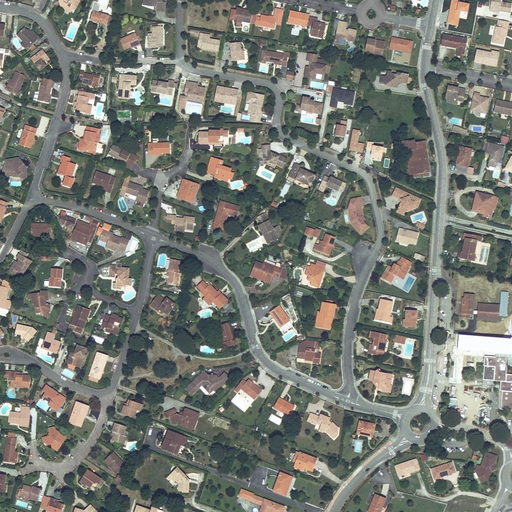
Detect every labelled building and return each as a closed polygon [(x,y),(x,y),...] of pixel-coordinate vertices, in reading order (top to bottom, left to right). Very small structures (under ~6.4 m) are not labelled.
[(61,7),(65,10),(66,8),(71,10),(72,7),(75,10),(79,3),(76,0),(63,0),(64,0),(62,2),(61,7)] [(162,2),(162,0),(149,0),(147,1),(147,4),(157,5),(157,10),(165,11),(166,3),(162,2)] [(458,0),(451,0),(447,23),(458,25),(460,11),(468,12),(469,4),(458,2),(458,0)] [(509,13),(511,4),(501,2),(501,0),(490,0),(488,12),(498,13),(499,11),(509,13)] [(97,3),(95,2),(89,20),(106,25),(109,15),(98,12),(100,7),(97,4),(97,3)] [(241,8),(236,8),(236,10),(235,15),(239,16),(238,21),(237,25),(242,26),(243,21),(255,24),(257,17),(257,16),(252,16),(252,13),(252,11),(243,10),(243,12),(241,11),(241,9),(241,8)] [(238,21),(239,16),(235,15),(236,10),(231,9),(229,19),(238,21)] [(281,25),(284,10),(276,9),(274,16),(274,19),(269,19),(269,17),(262,15),(262,18),(257,17),(255,24),(275,28),(276,24),(281,25)] [(296,12),(291,11),(289,21),(308,25),(309,24),(310,17),(310,14),(306,14),(306,16),(296,14),(296,12)] [(318,19),(310,17),(309,24),(314,25),(312,35),(324,37),(326,25),(318,23),(318,19)] [(468,30),(468,19),(460,19),(459,29),(468,30)] [(340,39),(339,41),(346,42),(347,39),(355,41),(357,30),(349,29),(349,30),(345,30),(347,22),(335,20),(334,28),(338,29),(336,38),(340,39)] [(507,28),(508,22),(498,20),(497,27),(494,26),(492,42),(502,44),(504,37),(505,27),(507,28)] [(25,29),(23,27),(16,33),(26,44),(30,41),(34,37),(32,36),(32,31),(30,30),(29,30),(28,32),(25,29)] [(163,27),(152,27),(152,37),(148,37),(148,48),(153,48),(153,44),(163,44),(163,38),(162,38),(162,34),(163,34),(163,27)] [(141,46),(136,33),(128,36),(121,39),(126,50),(131,47),(136,45),(137,47),(141,46)] [(211,40),(212,35),(201,33),(200,38),(204,38),(202,49),(209,50),(209,48),(212,49),(212,50),(219,52),(221,42),(211,40)] [(468,38),(443,34),(441,46),(457,49),(456,55),(464,57),(468,38)] [(413,43),(392,38),(390,49),(396,50),(396,49),(411,52),(413,43)] [(383,55),(385,42),(368,39),(366,50),(374,51),(373,53),(383,55)] [(241,49),(240,42),(231,42),(231,50),(234,49),(234,53),(231,53),(232,60),(242,60),(241,55),(244,55),(244,49),(241,49)] [(49,57),(42,49),(30,58),(40,71),(47,66),(43,61),(49,57)] [(477,49),(474,62),(489,65),(489,62),(497,63),(498,55),(490,54),(491,52),(477,49)] [(287,68),(289,59),(285,58),(285,57),(277,55),(264,53),(262,65),(267,66),(268,63),(275,65),(284,66),(283,68),(287,68)] [(317,59),(318,55),(309,53),(308,61),(310,61),(310,63),(311,63),(310,66),(307,66),(305,75),(311,76),(312,72),(317,73),(325,75),(326,71),(330,72),(332,62),(327,61),(327,60),(323,59),(323,60),(317,59)] [(81,79),(80,84),(96,88),(98,77),(90,75),(83,73),(83,72),(79,70),(77,78),(81,79)] [(392,70),(390,70),(389,76),(384,76),(383,82),(388,83),(387,85),(391,86),(391,85),(395,85),(394,86),(399,87),(400,83),(403,83),(405,81),(408,82),(410,74),(399,72),(399,73),(392,72),(392,70)] [(18,90),(24,75),(15,72),(12,79),(9,87),(7,86),(5,89),(18,95),(20,91),(18,90)] [(137,76),(120,74),(118,98),(127,98),(128,89),(129,89),(129,87),(130,87),(131,84),(136,85),(137,76)] [(44,85),(39,84),(38,92),(35,91),(33,100),(50,103),(51,95),(50,95),(51,87),(53,88),(54,80),(45,79),(44,85)] [(175,82),(168,81),(168,83),(161,82),(161,83),(158,82),(159,81),(152,80),(151,90),(166,94),(167,90),(173,91),(175,82)] [(198,84),(188,82),(185,93),(187,93),(186,97),(182,96),(179,109),(184,110),(185,108),(186,108),(188,101),(188,97),(194,98),(193,102),(199,103),(199,102),(204,103),(207,89),(202,88),(201,90),(197,89),(198,87),(198,84)] [(465,89),(458,88),(457,90),(454,89),(454,87),(447,85),(445,96),(452,98),(454,101),(453,102),(458,103),(458,99),(463,100),(465,89)] [(227,89),(218,87),(215,102),(224,103),(225,101),(231,102),(230,104),(236,106),(239,91),(233,90),(233,93),(226,91),(227,89)] [(353,106),(355,93),(335,89),(334,95),(335,95),(334,97),(333,97),(332,107),(338,108),(339,102),(346,103),(345,104),(353,106)] [(262,104),(264,95),(248,92),(246,102),(250,103),(248,111),(251,115),(250,120),(260,122),(261,117),(262,117),(263,113),(260,110),(261,107),(260,106),(260,104),(261,104),(262,104)] [(475,92),(472,107),(478,108),(477,111),(487,112),(489,98),(482,96),(481,99),(478,98),(478,96),(479,93),(475,92)] [(87,103),(88,97),(78,94),(76,102),(78,102),(78,105),(77,105),(75,111),(85,114),(86,112),(87,107),(86,107),(87,103)] [(316,113),(318,104),(314,103),(314,102),(311,101),(311,103),(309,103),(309,101),(303,99),(302,106),(297,105),(296,111),(301,112),(301,110),(307,111),(307,112),(312,114),(312,112),(316,113)] [(511,102),(510,102),(509,104),(503,102),(503,100),(498,99),(496,110),(511,113),(511,102)] [(47,128),(49,117),(41,116),(39,126),(47,128)] [(346,131),(347,127),(351,127),(353,120),(348,119),(348,122),(342,121),(341,126),(338,125),(337,130),(335,130),(334,136),(345,138),(346,131)] [(33,138),(36,129),(26,125),(19,144),(30,148),(31,143),(30,143),(31,137),(33,138)] [(97,143),(99,134),(96,133),(97,128),(91,127),(90,131),(85,130),(83,139),(81,139),(80,141),(78,143),(77,146),(79,148),(94,152),(96,143),(97,143)] [(360,130),(353,129),(349,150),(363,152),(364,144),(358,143),(360,130)] [(212,133),(202,132),(201,143),(211,144),(212,141),(215,141),(215,144),(221,144),(221,142),(226,142),(227,138),(227,132),(223,132),(212,131),(212,133)] [(510,137),(503,136),(502,139),(489,136),(488,140),(508,145),(510,137)] [(431,175),(428,155),(422,155),(422,149),(411,150),(410,143),(410,140),(403,141),(405,151),(408,151),(411,169),(409,169),(409,172),(410,172),(411,173),(415,173),(415,176),(419,175),(419,173),(423,172),(424,176),(431,175)] [(428,155),(426,141),(410,143),(411,150),(422,149),(422,155),(428,155)] [(160,151),(169,151),(169,142),(151,142),(151,146),(147,146),(147,155),(152,155),(152,152),(160,151)] [(374,142),(368,142),(367,150),(372,151),(371,156),(382,158),(384,146),(373,145),(374,142)] [(500,163),(504,146),(489,143),(486,153),(491,154),(492,154),(491,158),(490,157),(489,165),(496,167),(497,162),(500,163)] [(136,158),(111,144),(106,154),(123,163),(126,158),(132,161),(134,162),(136,158)] [(269,144),(260,145),(261,157),(261,161),(268,160),(271,161),(275,163),(283,166),(287,158),(277,154),(276,155),(274,154),(269,152),(269,144)] [(470,148),(460,146),(455,169),(466,172),(470,155),(468,155),(469,153),(470,148)] [(65,176),(63,185),(71,188),(74,179),(71,178),(75,164),(69,162),(70,158),(62,155),(60,159),(62,159),(60,164),(62,165),(60,174),(65,176)] [(26,168),(17,157),(6,160),(2,171),(4,172),(4,173),(7,177),(10,178),(12,175),(18,176),(19,178),(21,179),(25,180),(27,177),(27,173),(24,170),(26,168)] [(127,170),(132,161),(126,158),(123,163),(121,166),(127,170)] [(218,178),(229,181),(232,168),(222,165),(223,161),(212,158),(210,166),(213,167),(211,173),(215,175),(216,173),(219,174),(218,178)] [(315,174),(301,168),(302,166),(294,162),(290,171),(297,174),(296,178),(310,185),(315,174)] [(114,178),(95,171),(91,181),(95,183),(105,186),(104,188),(104,189),(110,191),(114,178)] [(339,191),(343,181),(338,178),(338,179),(334,177),(334,176),(331,175),(330,178),(325,175),(319,189),(323,191),(325,187),(326,187),(327,185),(339,191)] [(194,200),(199,185),(183,180),(177,197),(185,201),(186,198),(194,200)] [(139,186),(128,182),(124,181),(120,191),(119,193),(123,195),(124,194),(127,195),(127,197),(135,200),(144,203),(148,192),(141,189),(142,187),(139,186)] [(342,193),(347,182),(343,181),(339,191),(342,193)] [(400,189),(396,187),(392,196),(396,198),(400,189)] [(408,193),(400,189),(396,198),(399,199),(400,199),(401,201),(400,203),(397,210),(404,213),(405,211),(407,206),(413,205),(415,201),(420,204),(422,199),(412,195),(409,196),(408,193)] [(491,204),(493,195),(477,192),(473,212),(483,214),(487,214),(489,203),(491,204)] [(498,196),(493,195),(491,204),(489,203),(487,214),(483,214),(483,217),(490,218),(492,208),(495,208),(498,196)] [(364,206),(362,196),(352,198),(350,204),(353,217),(351,218),(351,221),(361,233),(369,226),(364,221),(362,218),(361,216),(365,215),(363,206),(364,206)] [(217,209),(211,228),(221,231),(227,214),(232,216),(234,210),(238,211),(240,206),(225,201),(222,210),(217,209)] [(420,204),(415,201),(413,205),(407,206),(405,211),(418,208),(420,204)] [(185,227),(193,228),(195,216),(186,215),(186,218),(183,217),(176,216),(176,215),(172,214),(171,221),(171,223),(175,223),(175,229),(184,231),(184,230),(185,227)] [(72,227),(75,219),(65,216),(61,215),(59,219),(60,221),(61,222),(61,223),(65,225),(71,226),(72,227)] [(259,219),(262,226),(270,222),(266,215),(259,219)] [(90,224),(78,220),(71,239),(76,241),(78,237),(88,240),(92,229),(95,230),(96,231),(99,223),(93,220),(93,219),(87,216),(85,220),(91,222),(90,224)] [(262,226),(259,227),(263,234),(264,233),(266,236),(264,237),(268,245),(271,243),(270,242),(278,238),(274,228),(271,222),(270,222),(262,226)] [(52,224),(32,223),(31,233),(41,234),(48,234),(48,232),(52,232),(52,224)] [(111,226),(104,223),(102,228),(99,227),(96,234),(101,236),(100,241),(108,244),(107,246),(106,248),(116,252),(118,248),(121,239),(114,236),(111,235),(112,232),(109,231),(111,226)] [(313,237),(316,230),(307,227),(304,234),(313,237)] [(405,229),(400,228),(398,240),(400,241),(404,239),(411,240),(419,242),(421,231),(409,229),(408,231),(408,233),(404,233),(404,230),(405,229)] [(92,229),(88,240),(92,242),(96,231),(95,230),(92,229)] [(125,251),(132,235),(128,233),(125,239),(125,240),(121,250),(125,251)] [(482,242),(483,237),(464,233),(463,239),(465,239),(463,251),(462,251),(461,253),(460,258),(460,259),(475,262),(477,254),(475,254),(478,241),(482,242)] [(321,243),(318,251),(327,255),(330,248),(332,248),(336,239),(326,235),(323,244),(321,243)] [(16,253),(15,253),(13,257),(16,259),(13,265),(11,264),(9,269),(16,273),(20,275),(26,264),(27,265),(29,260),(23,257),(16,253)] [(13,265),(16,259),(13,257),(5,272),(14,277),(16,273),(9,269),(11,264),(13,265)] [(399,260),(409,266),(411,262),(401,257),(399,260)] [(178,269),(180,260),(170,258),(168,267),(170,267),(168,276),(167,282),(174,283),(177,275),(179,275),(180,269),(178,269)] [(273,267),(255,259),(254,262),(272,269),(273,267)] [(386,268),(380,279),(389,284),(394,276),(399,279),(403,270),(406,272),(409,266),(399,260),(397,265),(395,264),(392,268),(391,270),(386,268)] [(316,266),(326,270),(328,264),(318,261),(316,266)] [(272,269),(254,262),(249,276),(254,278),(255,276),(269,281),(270,275),(276,277),(277,275),(287,278),(285,265),(281,265),(282,270),(273,267),(272,269)] [(319,288),(326,270),(316,266),(314,270),(309,268),(306,276),(309,277),(308,280),(312,282),(311,285),(319,288)] [(62,278),(63,268),(52,267),(51,276),(50,276),(50,279),(49,284),(59,285),(59,278),(62,278)] [(121,268),(118,267),(118,269),(115,269),(114,274),(118,274),(118,279),(116,279),(115,282),(113,282),(112,288),(117,289),(117,286),(121,286),(126,286),(126,285),(131,285),(132,278),(128,278),(129,268),(121,268)] [(0,305),(2,306),(1,309),(5,310),(6,309),(7,309),(8,307),(7,306),(8,302),(8,301),(4,300),(7,288),(11,289),(12,285),(1,279),(0,282),(0,305)] [(205,299),(209,303),(212,301),(219,308),(227,300),(220,293),(219,295),(213,289),(212,290),(208,285),(207,286),(201,281),(196,286),(207,297),(205,299)] [(44,299),(47,298),(47,293),(39,293),(39,291),(28,292),(26,295),(28,297),(31,296),(31,302),(33,302),(34,311),(40,311),(42,311),(47,313),(49,308),(47,307),(49,303),(44,301),(44,299)] [(163,298),(156,293),(154,296),(162,301),(163,298)] [(499,322),(499,317),(500,317),(500,318),(508,318),(510,294),(503,293),(500,315),(500,307),(491,306),(490,308),(482,307),(479,309),(479,312),(482,312),(481,315),(480,315),(479,320),(484,320),(484,321),(499,322)] [(473,314),(475,295),(465,294),(464,299),(463,306),(462,306),(461,313),(461,318),(470,319),(470,314),(473,314)] [(162,301),(154,296),(150,303),(157,307),(158,305),(163,309),(168,312),(175,301),(165,295),(163,298),(162,301)] [(294,312),(290,300),(285,301),(287,305),(286,306),(287,310),(288,310),(290,314),(294,312)] [(326,303),(320,302),(317,312),(322,313),(319,324),(330,327),(332,315),(333,315),(335,305),(333,304),(333,301),(327,300),(326,303)] [(389,317),(392,303),(380,301),(378,310),(379,310),(377,321),(385,323),(386,317),(389,317)] [(157,307),(150,303),(149,304),(161,312),(163,309),(158,305),(157,307)] [(83,317),(87,307),(78,304),(75,311),(73,316),(71,322),(68,327),(74,329),(80,332),(85,318),(83,317)] [(290,321),(279,305),(269,313),(274,320),(276,319),(278,320),(282,327),(290,321)] [(417,311),(405,310),(405,320),(403,319),(403,327),(416,327),(416,317),(417,318),(417,311)] [(322,313),(317,312),(314,327),(329,330),(330,327),(319,324),(322,313)] [(109,315),(104,314),(100,325),(104,327),(104,328),(108,330),(108,331),(114,334),(118,325),(117,324),(118,322),(121,323),(123,318),(116,316),(117,315),(113,313),(112,314),(111,317),(109,315)] [(230,327),(228,322),(216,325),(221,342),(217,343),(219,348),(231,346),(229,340),(233,339),(231,333),(230,333),(228,327),(230,327)] [(29,329),(17,324),(14,333),(19,335),(24,337),(22,340),(26,342),(33,332),(29,329)] [(51,333),(45,331),(40,347),(47,349),(48,346),(56,349),(59,341),(52,338),(53,334),(55,334),(56,330),(53,329),(51,333)] [(511,329),(511,340),(460,335),(458,349),(454,348),(453,354),(483,357),(483,364),(482,377),(494,378),(493,379),(500,380),(499,389),(502,389),(500,408),(511,408),(511,329)] [(371,346),(370,350),(383,353),(384,349),(382,349),(383,345),(384,345),(385,342),(383,341),(384,335),(372,332),(371,338),(373,339),(375,339),(373,346),(371,346)] [(299,344),(298,348),(305,349),(305,345),(315,346),(314,353),(318,353),(320,341),(316,341),(307,340),(299,344)] [(315,346),(305,345),(305,349),(298,348),(297,355),(304,355),(304,358),(305,359),(313,360),(313,362),(313,364),(319,364),(320,354),(318,353),(314,353),(315,346)] [(82,358),(85,349),(75,346),(72,354),(68,353),(65,363),(68,364),(75,366),(78,357),(82,358)] [(97,352),(89,376),(90,377),(98,379),(100,380),(108,356),(97,352)] [(375,372),(370,371),(368,381),(373,382),(377,384),(377,388),(379,388),(387,390),(389,384),(389,380),(385,379),(386,375),(380,373),(378,370),(375,372)] [(15,387),(29,388),(30,375),(25,375),(24,378),(21,378),(21,375),(14,374),(15,372),(11,371),(5,371),(4,377),(8,378),(8,379),(11,379),(11,384),(16,384),(15,387)] [(222,384),(229,381),(224,375),(217,380),(214,377),(211,380),(209,379),(209,376),(206,376),(203,372),(199,376),(194,380),(190,384),(184,388),(189,394),(200,385),(208,394),(213,390),(214,391),(222,384)] [(239,390),(253,401),(261,392),(257,388),(256,389),(251,385),(252,384),(248,380),(246,382),(243,379),(234,390),(237,392),(239,390)] [(387,390),(379,388),(381,392),(389,394),(391,386),(389,384),(387,390)] [(55,393),(44,386),(42,391),(45,393),(42,398),(50,403),(49,404),(54,407),(54,406),(58,408),(64,399),(58,395),(56,397),(54,395),(55,393)] [(288,416),(293,406),(287,403),(287,404),(282,401),(283,400),(278,397),(272,407),(288,416)] [(124,406),(122,406),(119,414),(134,419),(136,411),(140,411),(142,404),(127,399),(125,404),(128,405),(127,408),(124,406)] [(76,402),(69,423),(76,426),(77,421),(80,422),(82,416),(81,416),(81,414),(85,415),(88,406),(76,402)] [(21,412),(11,411),(10,421),(20,422),(20,424),(20,426),(28,426),(30,407),(22,406),(21,412)] [(175,415),(173,409),(166,412),(168,418),(170,421),(175,423),(176,420),(183,423),(182,425),(188,428),(189,423),(195,421),(198,415),(183,409),(180,417),(175,415)] [(313,415),(310,423),(315,425),(316,423),(320,425),(322,428),(324,430),(323,431),(333,439),(336,435),(337,429),(331,423),(330,424),(328,422),(325,421),(326,418),(319,415),(318,417),(313,415)] [(122,430),(123,427),(113,423),(110,431),(112,432),(111,435),(110,439),(117,442),(119,438),(123,440),(124,435),(121,434),(122,430)] [(372,426),(358,423),(355,435),(370,438),(372,426)] [(56,431),(54,428),(47,430),(50,437),(43,440),(44,444),(46,443),(49,444),(50,445),(52,447),(52,448),(62,445),(66,437),(60,433),(56,431)] [(181,435),(166,429),(159,446),(171,451),(175,443),(178,444),(181,435)] [(15,452),(16,438),(15,438),(15,433),(8,433),(8,437),(7,437),(4,461),(14,463),(15,454),(15,452)] [(115,474),(124,464),(110,452),(104,459),(110,465),(109,467),(108,468),(115,474)] [(315,460),(297,453),(294,462),(292,467),(303,472),(305,468),(311,471),(315,460)] [(493,465),(496,457),(485,453),(481,464),(482,466),(481,467),(480,466),(476,465),(474,471),(480,483),(487,479),(490,471),(492,470),(493,467),(493,465)] [(415,459),(394,466),(398,479),(408,476),(407,473),(418,469),(415,459)] [(430,468),(435,482),(444,479),(443,476),(454,472),(451,461),(430,468)] [(186,475),(178,468),(170,475),(174,478),(173,479),(176,482),(178,481),(180,483),(180,491),(184,491),(184,493),(189,493),(190,481),(185,478),(186,475)] [(102,480),(88,470),(80,481),(86,485),(87,484),(91,487),(92,486),(94,483),(96,484),(97,483),(100,484),(101,482),(102,480)] [(281,495),(288,477),(279,473),(272,491),(281,495)] [(288,477),(281,495),(285,497),(292,478),(288,477)] [(37,501),(41,489),(32,487),(32,488),(31,490),(22,488),(22,490),(19,489),(18,494),(20,495),(20,496),(37,501)] [(251,501),(253,496),(243,492),(241,497),(251,501)] [(379,511),(385,498),(375,493),(371,504),(372,504),(371,506),(370,506),(367,511),(379,511)] [(44,496),(41,508),(53,511),(61,511),(63,505),(57,503),(51,501),(52,498),(44,496)] [(280,511),(283,507),(253,496),(251,501),(261,505),(258,511),(259,511),(268,511),(269,511),(280,511)]
